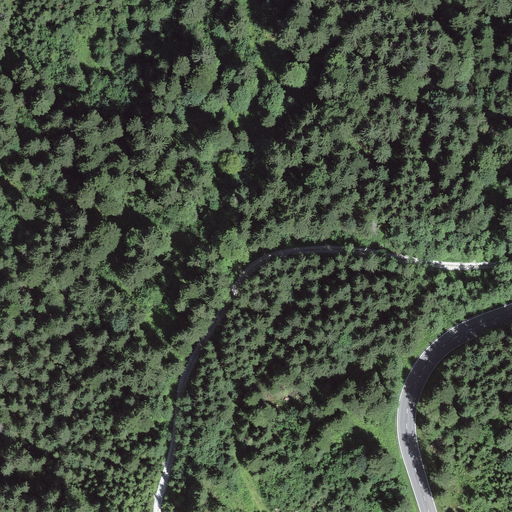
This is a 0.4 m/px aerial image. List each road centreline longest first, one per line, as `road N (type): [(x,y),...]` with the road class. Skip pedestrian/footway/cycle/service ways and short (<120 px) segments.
road 1 (track): [(157,511),(187,363),(236,280),(268,259),(316,251),(482,269),(511,265)]
road 2 (secondary): [(511,312),(445,343),(412,388),(407,435),(429,511)]
